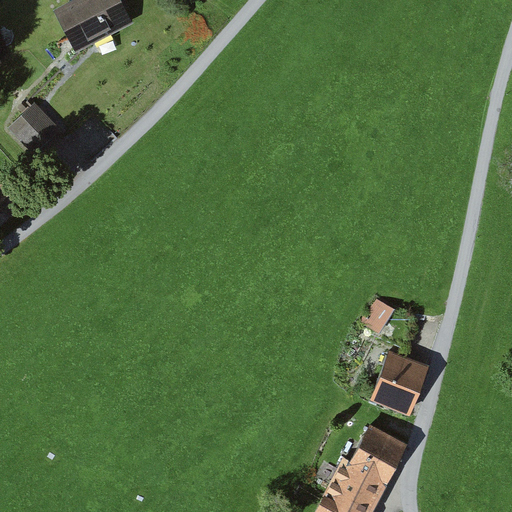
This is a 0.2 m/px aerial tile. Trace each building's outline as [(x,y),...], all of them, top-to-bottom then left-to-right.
[(120,5),(60,31),(79,72),(138,45),(120,5)] [(33,102),(7,125),(35,155),(60,131),(33,102)] [(0,221),(23,202),(3,177),(0,179),(0,221)] [(417,334),(379,316),(358,342),(373,349),(371,352),(406,369),(414,349),(410,347),(417,334)] [(428,384),(383,366),(363,416),(408,434),(428,384)] [(385,511),(411,465),(362,439),(323,511),(385,511)]
